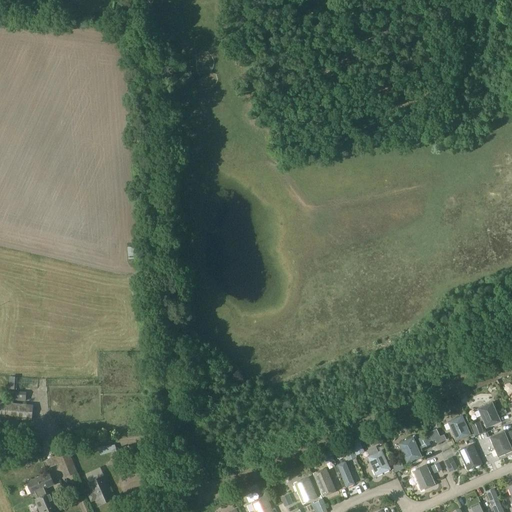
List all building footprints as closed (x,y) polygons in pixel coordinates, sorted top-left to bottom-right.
[(15,389),(15,377),(7,377),(7,389),(15,389)] [(11,391),(10,400),(26,402),(26,392),(11,391)] [(478,406),(486,427),(500,422),(491,401),(478,406)] [(0,417),(32,420),(33,405),(0,403),(0,417)] [(446,420),(455,440),(469,434),(461,414),(446,420)] [(479,421),(471,424),(474,435),(483,432),(479,421)] [(388,428),(379,431),(382,437),(390,434),(388,428)] [(437,428),(429,431),(433,439),(436,438),(438,442),(447,438),(444,433),(441,435),(437,428)] [(489,435),(498,456),(511,451),(503,430),(489,435)] [(399,442),(407,462),(422,456),(413,436),(399,442)] [(364,451),(359,439),(351,442),(354,451),(356,454),(364,451)] [(418,444),(422,450),(428,447),(425,441),(418,444)] [(53,448),(65,477),(76,472),(65,443),(53,448)] [(458,449),(467,469),(481,463),(471,443),(458,449)] [(376,445),(367,449),(369,453),(378,449),(376,445)] [(125,447),(110,451),(116,472),(132,468),(125,447)] [(367,455),(377,475),(390,469),(381,448),(367,455)] [(320,455),(324,464),(335,459),(331,451),(320,455)] [(354,451),(346,454),(348,460),(356,456),(356,454),(354,451)] [(457,468),(452,456),(444,459),(448,471),(457,468)] [(337,463),(347,486),(355,483),(346,459),(337,463)] [(442,469),(439,461),(430,465),(434,472),(442,469)] [(404,468),(402,462),(392,466),(395,472),(404,468)] [(412,469),(422,490),(435,483),(426,463),(412,469)] [(313,472),(323,496),(336,491),(326,466),(313,472)] [(48,494),(45,489),(55,485),(49,473),(26,483),(32,495),(34,494),(36,499),(35,500),(40,511),(59,511),(51,492),(48,494)] [(110,487),(105,475),(88,483),(92,492),(88,494),(91,502),(96,500),(99,506),(115,499),(112,492),(113,491),(111,487),(110,487)] [(295,482),(303,503),(317,497),(309,476),(295,482)] [(494,489),(486,492),(493,511),(503,511),(494,489)] [(289,493),(281,497),(285,506),(293,502),(289,493)] [(273,511),(265,494),(251,500),(256,511),(273,511)] [(322,500),(311,504),(315,511),(314,511),(326,511),(327,511),(325,508),(326,507),(322,500)] [(446,500),(438,503),(441,511),(442,511),(456,506),(454,501),(447,503),(446,500)] [(485,511),(490,511),(491,511),(486,500),(482,502),(485,511)] [(482,511),(478,502),(470,505),(473,511),(482,511)]
